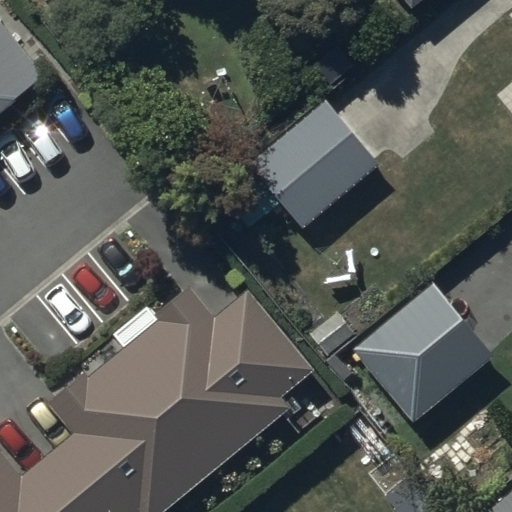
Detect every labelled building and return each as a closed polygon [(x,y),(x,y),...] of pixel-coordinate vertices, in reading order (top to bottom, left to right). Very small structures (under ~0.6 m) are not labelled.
[(390,0),(408,21),(434,0),(390,0)] [(247,173),(302,238),(374,176),(319,111),(247,173)] [(349,355),(411,433),(493,369),(431,290),(349,355)] [(0,457),(0,511),(171,511),(319,392),(249,306),(223,328),(198,297),(0,457)] [(300,471),(332,511),(426,511),(357,425),(300,471)] [(511,511),(511,494),(489,511),(511,511)]
